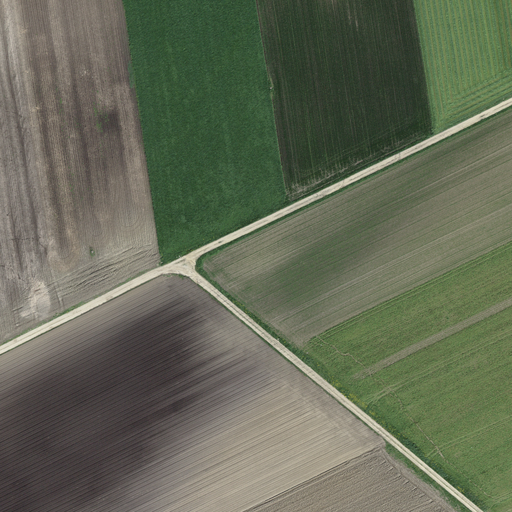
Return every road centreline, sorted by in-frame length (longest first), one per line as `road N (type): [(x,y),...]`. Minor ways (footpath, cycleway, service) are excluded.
road 1 (track): [(477,511),(182,264),(0,352)]
road 2 (track): [(182,264),(511,104)]
